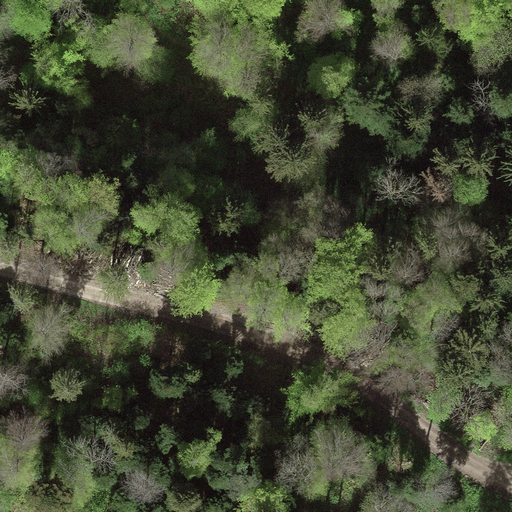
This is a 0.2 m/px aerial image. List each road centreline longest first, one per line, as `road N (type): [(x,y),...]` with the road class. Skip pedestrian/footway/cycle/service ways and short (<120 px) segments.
road 1 (track): [(0,262),(301,349),(354,374),(460,458),(495,474)]
road 2 (track): [(132,0),(154,35),(179,51),(426,148),(511,194)]
